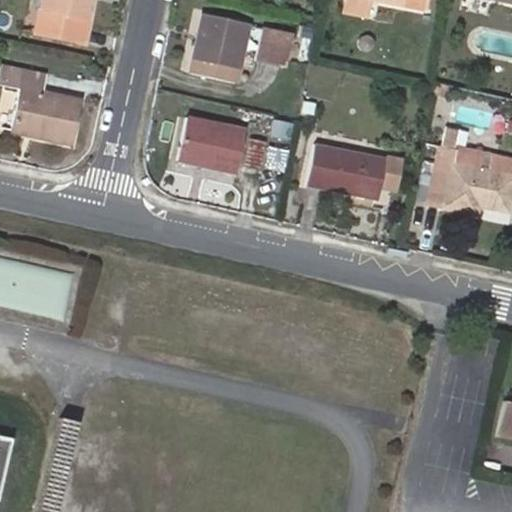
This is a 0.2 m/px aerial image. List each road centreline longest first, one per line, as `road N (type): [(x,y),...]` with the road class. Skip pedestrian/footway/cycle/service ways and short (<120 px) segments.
road 1 (tertiary): [(101,217),(511,309)]
road 2 (residential): [(101,217),(152,0)]
